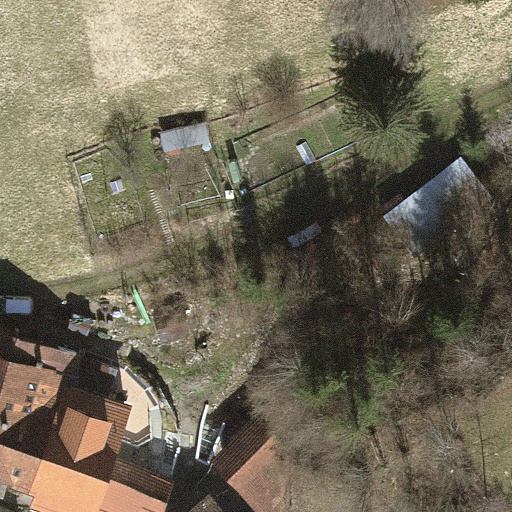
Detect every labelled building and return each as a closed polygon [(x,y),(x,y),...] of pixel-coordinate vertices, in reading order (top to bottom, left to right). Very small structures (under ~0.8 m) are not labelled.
[(207,121),(161,132),(167,153),(212,143),(207,121)] [(491,192),(463,155),(386,214),(414,251),(491,192)] [(0,397),(22,333),(0,325),(0,397)] [(82,353),(22,333),(0,397),(0,474),(36,487),(72,383),(82,353)] [(135,404),(72,383),(36,487),(31,502),(60,511),(141,511),(144,504),(164,511),(176,475),(117,455),(135,404)] [(260,415),(212,459),(259,511),(289,511),(322,483),(260,415)] [(227,511),(210,491),(184,511),(227,511)]
